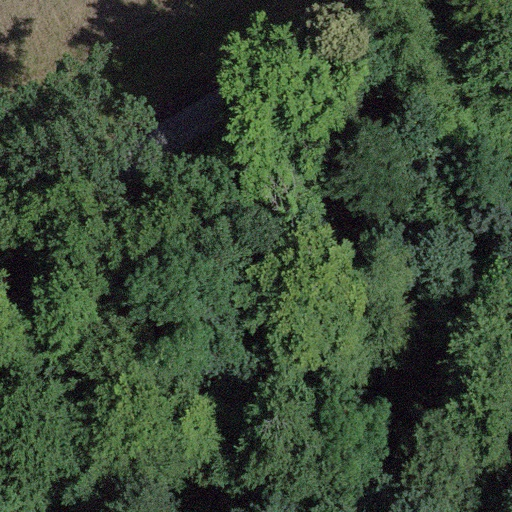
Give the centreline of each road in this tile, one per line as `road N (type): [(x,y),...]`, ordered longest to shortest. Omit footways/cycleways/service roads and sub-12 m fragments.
road 1 (unclassified): [(0,177),(314,0)]
road 2 (track): [(40,153),(47,207),(0,439)]
